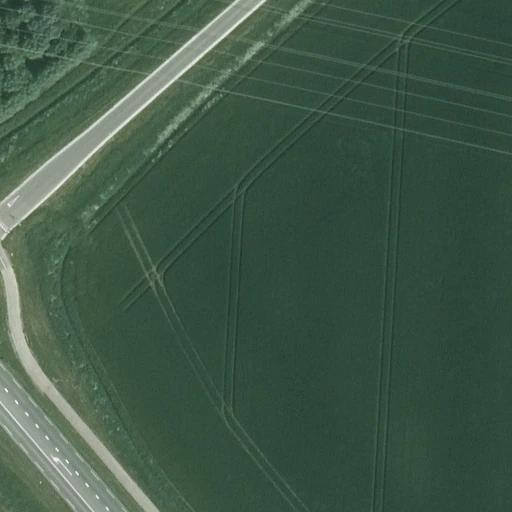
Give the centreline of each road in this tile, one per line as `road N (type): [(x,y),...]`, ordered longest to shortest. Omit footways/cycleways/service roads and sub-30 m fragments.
road 1 (unclassified): [(0,222),(255,0)]
road 2 (primary): [(103,511),(0,384)]
